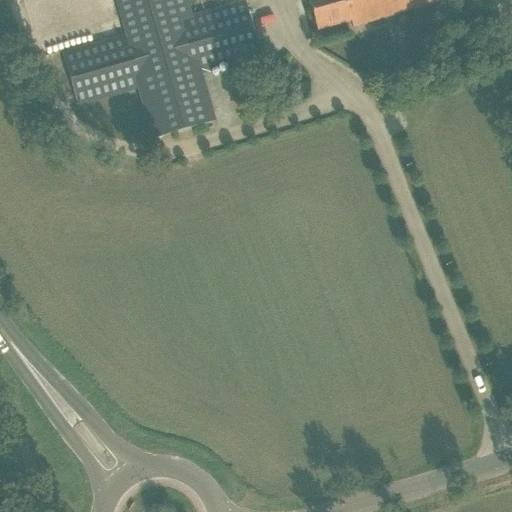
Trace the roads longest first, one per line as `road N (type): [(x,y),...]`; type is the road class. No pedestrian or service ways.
road 1 (unclassified): [(501,466),(336,511)]
road 2 (secondary): [(148,469),(47,393)]
road 3 (secondary): [(47,393),(106,502)]
